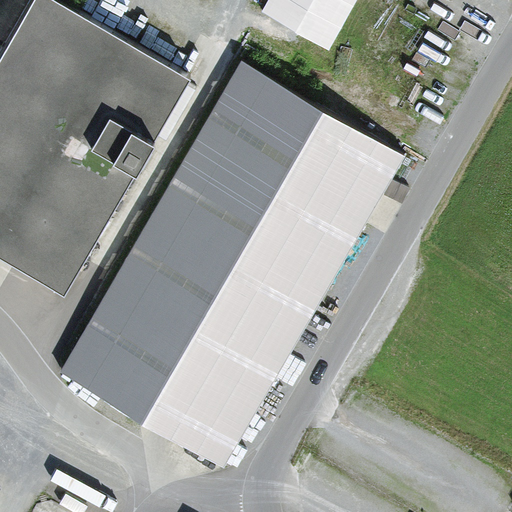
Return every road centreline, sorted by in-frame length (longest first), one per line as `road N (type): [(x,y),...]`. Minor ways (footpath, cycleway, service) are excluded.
road 1 (residential): [(511,45),(267,464),(261,504)]
road 2 (unknown): [(234,0),(23,361)]
road 3 (residential): [(261,504),(201,492),(125,449),(44,391),(0,329)]
